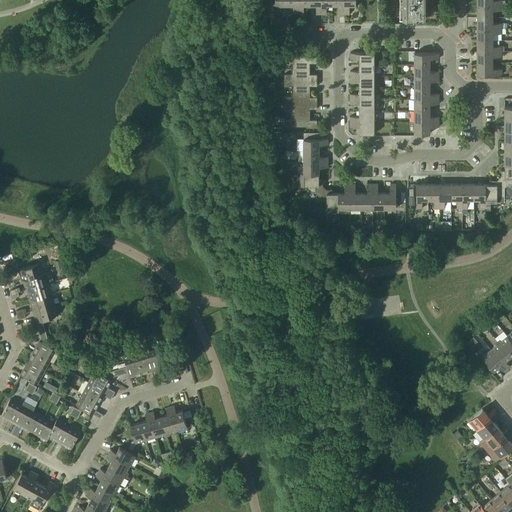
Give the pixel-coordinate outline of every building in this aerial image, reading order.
[(281,5),(287,5),(287,0),(275,0),(275,14),(281,14),(281,5)] [(298,0),(287,0),(287,5),(293,5),(293,14),(298,14),(298,0)] [(304,5),(310,5),(309,0),(298,0),(298,14),(304,14),(304,5)] [(321,0),(309,0),(310,5),(316,5),(316,14),(321,14),(321,0)] [(332,0),(321,0),(321,14),(326,14),(326,5),(333,5),(332,0)] [(343,0),(332,0),(333,5),(339,5),(339,14),(344,14),(343,0)] [(355,0),(343,0),(344,14),(349,14),(349,5),(356,5),(355,0)] [(399,0),(400,18),(426,18),(425,0),(399,0)] [(502,5),(477,5),(477,17),(493,17),(493,10),(502,10),(502,5)] [(493,23),(493,17),(477,17),(477,28),(502,28),(502,23),(493,23)] [(477,28),(477,40),(493,40),(493,33),(501,33),(502,28),(477,28)] [(493,46),(493,40),(477,40),(477,51),(501,51),(501,46),(493,46)] [(477,51),(477,62),(493,62),(493,56),(501,56),(501,51),(477,51)] [(359,59),(359,65),(374,65),(374,53),(350,53),(350,59),(359,59)] [(414,65),(430,65),(430,58),(439,59),(439,53),(432,53),(414,53),(414,65)] [(291,63),(291,69),(310,69),(310,63),(317,63),(317,57),(284,57),(284,63),(291,63)] [(493,62),(477,62),(477,74),(501,74),(501,69),(493,69),(493,62)] [(374,76),(374,65),(359,65),(359,71),(350,71),(350,76),(374,76)] [(414,76),(432,76),(439,76),(439,71),(432,71),(430,71),(430,65),(414,65),(414,76)] [(310,74),(310,69),(291,69),(291,74),(284,74),(284,80),(317,80),(317,74),(310,74)] [(359,81),(359,87),(374,87),(374,76),(350,76),(350,81),(359,81)] [(414,87),(430,87),(430,81),(432,81),(439,81),(439,76),(432,76),(414,76),(414,87)] [(291,86),(291,91),(310,91),(310,86),(317,86),(317,80),(284,80),(284,86),(291,86)] [(374,99),(374,87),(359,87),(359,94),(350,94),(350,99),(374,99)] [(414,99),(432,99),(439,99),(439,94),(430,94),(430,87),(414,87),(414,99)] [(310,97),(310,91),(291,91),(291,97),(284,97),(284,103),(317,103),(317,97),(310,97)] [(359,104),(359,110),(374,110),(374,99),(350,99),(350,104),(359,104)] [(414,110),(430,110),(430,104),(439,104),(439,99),(432,99),(414,99),(414,110)] [(291,109),(291,114),(310,114),(310,109),(317,109),(317,103),(284,103),(284,109),(291,109)] [(374,122),(374,110),(359,110),(359,117),(350,116),(350,122),(374,122)] [(414,122),(432,122),(439,122),(439,116),(430,116),(430,110),(414,110),(414,122)] [(310,120),(310,114),(291,114),(291,120),(284,120),(284,126),(317,126),(317,120),(310,120)] [(374,122),(350,122),(350,127),(359,127),(359,134),(374,134),(374,122)] [(432,122),(414,122),(414,134),(430,134),(430,127),(439,127),(439,122),(432,122)] [(303,139),(304,151),(319,151),(319,144),(328,144),(328,139),(303,139)] [(319,157),(319,151),(304,151),(304,162),(328,162),(328,157),(319,157)] [(328,167),(328,162),(304,162),(304,173),(319,173),(319,167),(328,167)] [(501,171),(501,176),(499,178),(506,185),(508,184),(511,183),(511,164),(505,164),(505,171),(501,171)] [(317,194),(324,187),(322,185),(322,180),(319,180),(319,173),(304,173),(301,173),(301,185),(311,185),(311,193),(316,193),(317,194)] [(497,202),(505,202),(505,187),(506,185),(499,178),(497,180),(492,180),(492,184),(485,184),(485,208),(490,208),(490,202),(497,202)] [(339,208),(350,208),(350,184),(345,184),(345,193),(338,193),(338,208),(339,208)] [(355,184),(350,184),(350,208),(361,208),(361,193),(355,193),(355,184)] [(361,208),(373,208),(373,184),(367,184),(367,193),(361,193),(361,208)] [(384,208),(384,193),(378,193),(378,184),(373,184),(373,208),(384,208)] [(384,193),(384,208),(396,208),(396,184),(390,184),(390,193),(384,193)] [(428,199),(428,184),(416,184),(416,208),(422,208),(422,199),(428,199)] [(439,184),(428,184),(428,199),(434,199),(434,208),(439,208),(439,184)] [(451,199),(451,184),(439,184),(439,208),(451,208),(451,199)] [(462,184),(451,184),(451,199),(457,199),(457,208),(462,208),(462,184)] [(474,184),(462,184),(462,208),(468,208),(468,199),(474,199),(474,184)] [(485,184),(474,184),(474,199),(480,199),(480,208),(485,208),(485,184)] [(326,189),(324,187),(317,194),(319,196),(327,196),(327,211),(339,211),(339,208),(338,208),(338,193),(332,193),(332,189),(326,189)] [(22,280),(24,279),(43,273),(40,262),(18,269),(22,280)] [(45,272),(43,273),(24,279),(27,289),(48,283),(45,272)] [(27,289),(30,300),(51,293),(48,283),(27,289)] [(54,304),(51,293),(30,300),(33,310),(54,304)] [(58,314),(54,304),(33,310),(36,321),(42,319),(58,314)] [(499,339),(497,341),(511,356),(511,354),(511,341),(507,335),(501,341),(499,339)] [(33,351),(50,361),(56,349),(44,342),(39,340),(33,351)] [(496,344),(491,349),(507,368),(510,365),(506,360),(511,356),(497,341),(495,343),(496,344)] [(107,352),(111,356),(116,351),(113,347),(107,352)] [(136,351),(137,355),(142,373),(155,370),(149,351),(148,347),(136,351)] [(162,347),(149,351),(155,370),(167,366),(162,347)] [(503,371),(507,368),(491,349),(485,355),(483,353),(481,355),(494,370),(499,366),(503,371)] [(33,351),(27,362),(44,372),(50,361),(33,351)] [(137,355),(124,358),(127,366),(128,372),(130,377),(142,373),(137,355)] [(27,362),(21,374),(20,374),(37,383),(44,372),(27,362)] [(66,362),(64,368),(69,370),(72,365),(66,362)] [(95,370),(88,382),(105,391),(112,379),(107,377),(95,370)] [(88,382),(82,393),(99,402),(105,391),(88,382)] [(61,388),(66,391),(69,386),(64,383),(61,388)] [(76,404),(93,413),(93,414),(99,402),(82,393),(76,404)] [(22,405),(12,422),(23,428),(33,411),(38,402),(27,396),(22,405)] [(12,422),(22,405),(10,399),(1,416),(12,422)] [(174,405),(170,406),(177,430),(188,427),(186,421),(183,410),(176,412),(174,405)] [(69,414),(73,416),(77,408),(73,406),(69,414)] [(168,414),(161,416),(167,435),(170,435),(169,432),(177,430),(170,406),(166,408),(168,414)] [(77,418),(81,410),(77,408),(73,416),(77,418)] [(469,419),(477,428),(497,412),(494,409),(487,415),(482,408),(469,419)] [(44,417),(33,411),(23,428),(34,434),(44,417)] [(154,411),(149,413),(156,436),(164,434),(164,436),(167,435),(161,416),(155,418),(154,411)] [(477,428),(485,438),(498,427),(493,421),(499,415),(497,412),(477,428)] [(147,420),(141,422),(146,439),(156,436),(149,413),(145,414),(147,420)] [(44,417),(34,434),(46,441),(48,437),(48,436),(55,424),(54,423),(44,417)] [(59,442),(68,425),(57,419),(54,423),(55,424),(48,436),(48,437),(59,442)] [(146,439),(141,422),(130,425),(134,440),(132,440),(128,448),(133,450),(136,445),(135,442),(146,439)] [(68,425),(59,442),(70,449),(80,432),(68,425)] [(489,450),(511,430),(511,429),(510,427),(503,433),(498,427),(485,438),(481,441),(489,450)] [(453,433),(458,438),(461,435),(457,430),(453,433)] [(511,430),(489,450),(497,459),(511,446),(511,443),(508,439),(511,435),(511,430)] [(110,449),(108,453),(130,465),(135,455),(119,446),(116,452),(110,449)] [(110,464),(109,465),(127,475),(128,473),(126,471),(130,465),(108,453),(106,457),(112,460),(110,464)] [(2,459),(0,459),(0,478),(7,476),(8,479),(13,482),(16,477),(9,473),(6,474),(2,459)] [(125,478),(127,475),(109,465),(106,471),(100,468),(98,472),(119,483),(123,477),(125,478)] [(27,476),(22,473),(13,489),(23,494),(34,472),(31,470),(27,476)] [(38,475),(34,472),(23,494),(32,499),(41,483),(35,480),(38,475)] [(102,479),(98,484),(116,494),(118,491),(116,490),(119,483),(98,472),(96,476),(102,479)] [(46,486),(41,483),(32,499),(29,504),(39,509),(54,483),(49,481),(46,486)] [(54,483),(48,494),(53,497),(59,486),(54,483)] [(511,486),(510,483),(501,491),(511,504),(511,503),(511,486)] [(90,487),(88,491),(109,502),(113,496),(115,497),(116,494),(98,484),(95,490),(90,487)] [(109,502),(88,491),(85,495),(91,498),(88,503),(104,511),(106,511),(107,510),(105,509),(109,502)] [(511,504),(501,491),(492,499),(502,511),(507,511),(505,509),(511,504)] [(502,511),(492,499),(483,507),(486,511),(502,511)] [(79,506),(77,510),(81,511),(104,511),(88,503),(85,509),(79,506)] [(480,503),(470,511),(471,511),(486,511),(483,507),(480,503)]
